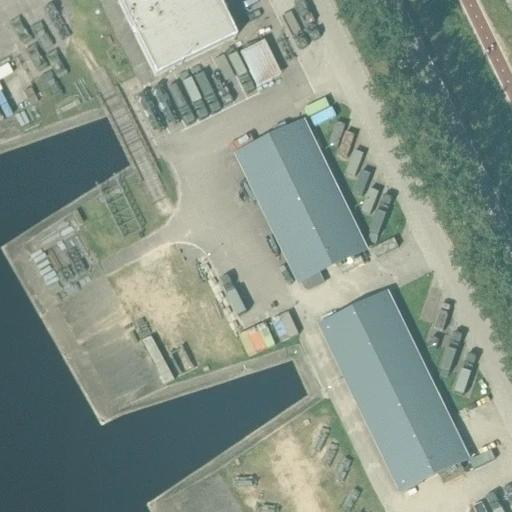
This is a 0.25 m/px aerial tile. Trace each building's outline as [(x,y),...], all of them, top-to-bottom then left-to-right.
[(216,0),(116,0),(155,78),(235,38),(216,0)] [(263,43),(240,54),(256,88),(279,77),(263,43)] [(238,156),(300,283),(365,251),(303,124),(238,156)] [(386,295),(321,326),(402,493),(467,461),(386,295)] [(276,350),(276,339),(254,339),(254,350),(276,350)]
